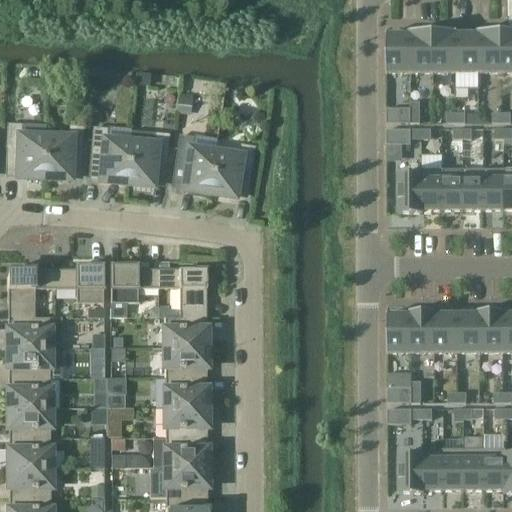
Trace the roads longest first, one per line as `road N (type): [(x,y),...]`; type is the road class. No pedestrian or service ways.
road 1 (residential): [(252,511),(250,245),(182,228),(11,212),(0,221)]
road 2 (residential): [(369,0),(369,267)]
road 3 (residential): [(369,267),(370,511)]
road 4 (residential): [(511,267),(369,267)]
